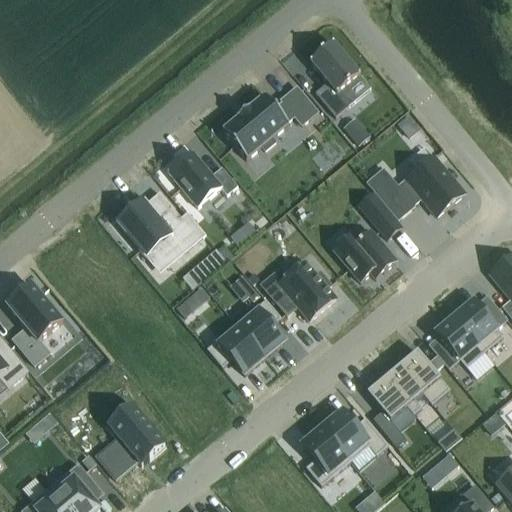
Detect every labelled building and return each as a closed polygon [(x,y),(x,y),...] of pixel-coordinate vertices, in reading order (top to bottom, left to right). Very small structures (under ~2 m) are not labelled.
[(332,46),(310,66),(327,85),(313,97),(334,121),(348,110),(337,98),(359,78),(332,46)] [(238,122),(222,135),(246,163),(261,150),(265,154),(275,144),(272,141),(288,127),(286,125),(294,119),(301,128),(316,115),(296,90),(281,103),(282,105),(275,111),(265,100),(249,113),(248,112),(237,121),(238,122)] [(407,120),(398,128),(408,139),(417,132),(407,120)] [(355,123),(345,132),(358,148),(368,139),(355,123)] [(191,154),(166,174),(197,211),(213,198),(221,192),(226,198),(237,189),(221,170),(212,178),(191,154)] [(383,172),(366,186),(397,223),(413,209),(412,208),(421,201),(436,220),(464,197),(433,161),(397,190),(383,172)] [(134,212),(118,225),(129,239),(136,248),(139,251),(138,252),(144,260),(170,238),(184,254),(202,240),(203,241),(205,238),(186,216),(180,221),(159,196),(148,205),(144,200),(141,203),(142,205),(134,212)] [(372,197),(358,209),(387,243),(401,231),(372,197)] [(354,237),(333,255),(360,285),(371,276),(373,279),(376,282),(383,276),(395,265),(370,236),(360,244),(356,240),(354,237)] [(216,253),(204,263),(213,275),(225,265),(216,253)] [(511,258),(490,278),(510,302),(501,310),(511,323),(511,258)] [(281,271),(260,288),(284,316),(294,307),(298,312),(299,314),(308,324),(335,302),(326,292),(329,290),(331,288),(319,274),(316,277),(315,278),(304,265),(287,279),(281,271)] [(31,288),(7,308),(26,331),(12,343),(34,369),(48,357),(38,344),(62,325),(31,288)] [(265,303),(236,328),(264,361),(284,345),(271,330),(280,322),(265,303)] [(473,305),(454,320),(484,356),(502,340),(496,333),(503,326),(497,319),(490,325),(473,305)] [(454,320),(436,336),(453,356),(445,362),(451,370),(459,363),(465,371),(484,356),(454,320)] [(236,328),(206,353),(221,371),(231,363),(244,378),(264,361),(236,328)] [(0,381),(8,391),(27,375),(0,341),(0,381)] [(417,354),(399,369),(422,396),(422,397),(431,408),(432,407),(449,393),(417,354)] [(399,369),(384,382),(407,409),(406,410),(413,418),(414,417),(421,411),(414,403),(422,397),(422,396),(399,369)] [(384,382),(367,396),(382,415),(373,422),(396,450),(405,442),(390,424),(406,410),(407,409),(384,382)] [(111,451),(103,458),(120,478),(137,464),(141,469),(165,449),(132,409),(108,430),(119,443),(111,451)] [(342,414),(322,431),(350,465),(351,464),(358,473),(376,459),(387,449),(364,422),(355,430),(342,414)] [(322,431),(302,448),(315,463),(305,471),(321,489),(350,465),(322,431)] [(78,467),(49,491),(66,511),(98,511),(99,511),(94,506),(103,498),(78,467)] [(511,477),(498,490),(511,506),(511,477)] [(470,508),(464,511),(490,511),(492,510),(474,488),(462,498),(470,508)] [(66,511),(49,491),(24,511),(66,511)]
